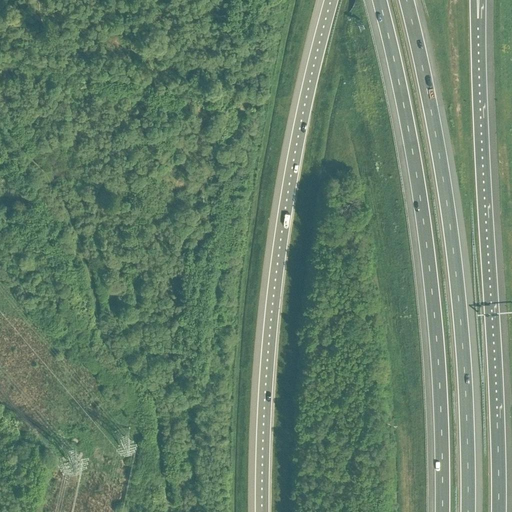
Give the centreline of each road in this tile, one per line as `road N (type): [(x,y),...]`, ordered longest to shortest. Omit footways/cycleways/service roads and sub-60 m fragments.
road 1 (motorway): [(334,0),(286,194),(269,330),(262,511)]
road 2 (motorway): [(378,0),(427,259),(442,511)]
road 3 (motorway): [(467,511),(453,254),(405,0)]
road 4 (motorway): [(498,511),(477,18)]
road 5 (track): [(168,511),(151,396),(97,322),(71,214),(0,119)]
